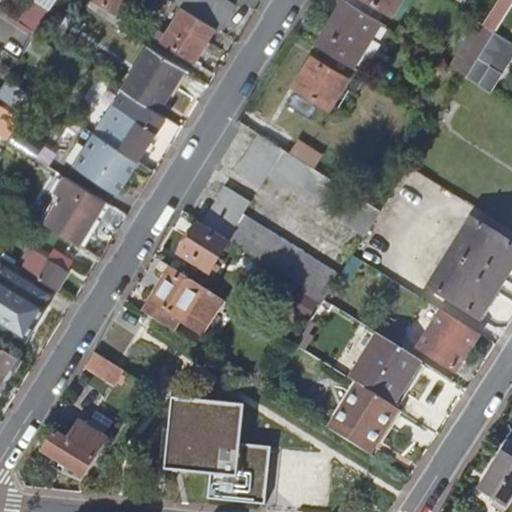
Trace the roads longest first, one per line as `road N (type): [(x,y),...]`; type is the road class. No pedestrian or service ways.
road 1 (residential): [(0,458),(287,0)]
road 2 (residential): [(511,356),(411,511)]
